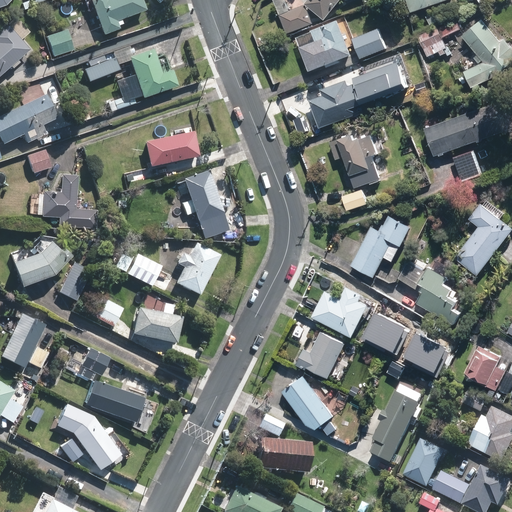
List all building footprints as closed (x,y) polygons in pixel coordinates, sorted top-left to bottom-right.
[(93,0),(106,32),(118,27),(115,20),(143,9),(139,0),(93,0)] [(327,17),(340,0),(314,0),(311,5),(327,17)] [(411,0),(415,10),(444,0),(411,0)] [(306,6),(282,16),(288,32),(313,23),(306,6)] [(476,86),(511,71),(511,48),(488,21),(469,38),(492,64),(470,73),(476,86)] [(338,23),(298,38),(308,68),(349,53),(338,23)] [(438,27),(420,36),(431,61),(449,52),(438,27)] [(378,30),(354,40),(361,57),(385,47),(378,30)] [(65,31),(48,38),(54,55),(72,49),(65,31)] [(12,32),(0,42),(0,74),(28,50),(12,32)] [(154,52),(132,59),(145,96),(176,85),(172,72),(162,75),(154,52)] [(113,58),(90,66),(95,78),(118,70),(113,58)] [(402,60),(355,76),(364,102),(411,85),(402,60)] [(325,92),(312,97),(321,124),(360,112),(357,105),(363,104),(355,82),(350,83),(349,78),(323,86),(325,92)] [(95,91),(87,94),(91,107),(99,105),(95,91)] [(46,95),(0,117),(0,133),(4,141),(24,132),(28,140),(45,132),(41,123),(56,116),(46,95)] [(505,105),(426,133),(434,154),(511,126),(505,105)] [(193,131),(148,140),(153,161),(197,152),(193,131)] [(367,132),(335,144),(340,158),(349,155),(360,186),(383,178),(367,132)] [(485,172),(475,147),(453,155),(464,181),(485,172)] [(46,151),(29,157),(34,171),(50,166),(46,151)] [(208,171),(187,178),(205,233),(226,226),(208,171)] [(62,192),(45,191),(44,212),(74,213),(76,174),(63,173),(62,192)] [(365,192),(345,199),(349,210),(368,203),(365,192)] [(109,199),(108,207),(126,207),(126,200),(109,199)] [(484,224),(460,255),(481,271),(511,231),(511,223),(485,203),(474,217),(484,224)] [(414,224),(394,214),(385,230),(375,224),(355,262),(378,274),(397,238),(405,242),(414,224)] [(241,232),(225,231),(224,239),(240,240),(241,232)] [(23,280),(52,270),(67,254),(51,239),(40,251),(16,259),(23,280)] [(201,288),(219,253),(198,242),(192,254),(184,250),(179,261),(186,264),(180,277),(201,288)] [(75,263),(61,289),(75,297),(89,271),(75,263)] [(449,277),(431,268),(415,298),(458,321),(463,310),(455,306),(460,297),(452,293),(456,286),(446,281),(449,277)] [(172,277),(159,270),(152,283),(165,289),(172,277)] [(333,290),(320,316),(355,334),(371,302),(363,298),(366,292),(352,284),(346,297),(333,290)] [(115,321),(122,307),(102,296),(94,311),(115,321)] [(180,315),(140,307),(136,329),(175,337),(180,315)] [(43,323),(23,313),(4,352),(24,362),(43,323)] [(309,348),(301,362),(330,378),(349,342),(327,330),(316,351),(309,348)] [(503,356),(484,346),(469,376),(495,389),(506,368),(498,364),(503,356)] [(109,357),(90,348),(83,361),(102,371),(109,357)] [(306,374),(287,388),(313,424),(319,427),(335,415),(306,374)] [(142,397),(101,381),(93,402),(134,418),(142,397)] [(0,405),(10,390),(0,383),(0,405)] [(487,399),(470,391),(465,401),(482,410),(487,399)] [(394,459),(421,402),(401,393),(379,437),(383,439),(377,451),(394,459)] [(492,420),(485,417),(472,443),(508,460),(511,452),(511,414),(498,408),(492,420)] [(282,425),(265,416),(259,427),(276,435),(282,425)] [(93,417),(76,430),(101,464),(118,451),(93,417)] [(334,421),(327,426),(333,436),(340,431),(334,421)] [(310,442),(258,437),(255,467),(307,472),(310,442)] [(69,439),(62,445),(73,457),(79,451),(69,439)] [(447,451),(424,440),(408,474),(430,485),(447,451)] [(511,481),(486,468),(469,503),(486,511),(490,511),(498,499),(501,501),(511,481)] [(471,485),(446,472),(437,490),(463,502),(471,485)] [(278,511),(281,508),(237,487),(226,510),(230,511),(278,511)] [(440,499),(427,493),(422,503),(436,509),(440,499)] [(318,511),(321,507),(297,495),(289,511),(318,511)] [(74,511),(51,501),(45,511),(74,511)]
